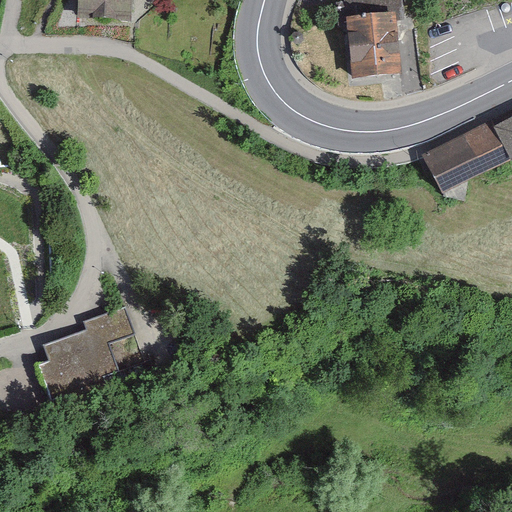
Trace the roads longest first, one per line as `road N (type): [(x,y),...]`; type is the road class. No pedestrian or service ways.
road 1 (residential): [(0,352),(76,311),(95,250),(76,184),(0,80)]
road 2 (primary): [(484,96),(398,130),(351,132),(311,121),(279,97),(261,67),(265,0)]
